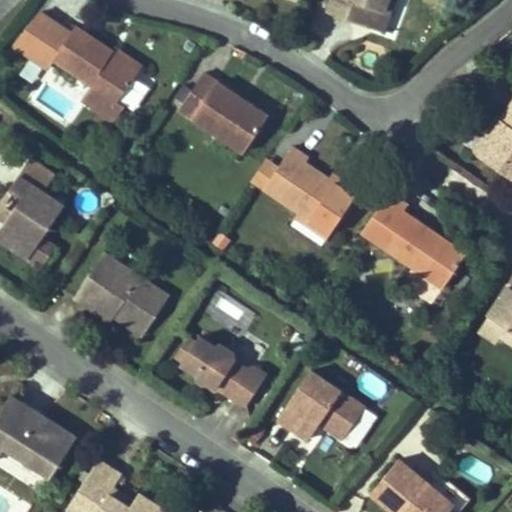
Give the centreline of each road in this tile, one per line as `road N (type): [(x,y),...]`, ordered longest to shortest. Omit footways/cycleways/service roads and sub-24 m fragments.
road 1 (residential): [(0,308),(291,511)]
road 2 (residential): [(169,0),(258,32),(375,108)]
road 3 (residential): [(375,108),(511,1)]
